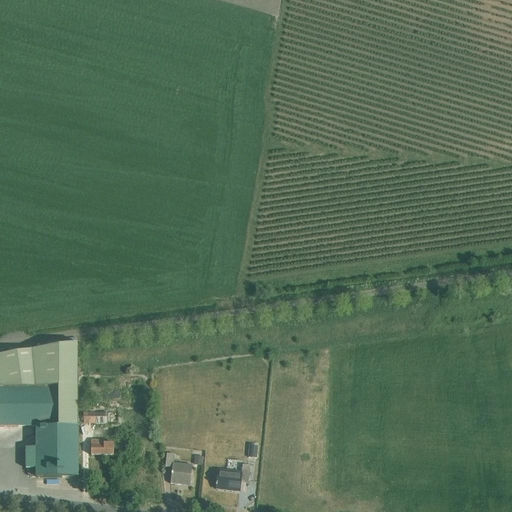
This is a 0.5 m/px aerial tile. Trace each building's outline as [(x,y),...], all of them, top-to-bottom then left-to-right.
[(78,344),(0,355),(0,427),(36,427),(36,449),(26,449),(26,470),(36,470),(36,478),(78,478),(78,344)] [(95,413),(85,414),(85,424),(95,423),(107,423),(106,413),(95,413)] [(91,456),(113,456),(113,444),(104,444),(104,441),(91,441),(91,456)] [(249,446),(248,458),(256,459),(257,447),(249,446)] [(191,481),(193,465),(174,463),(175,454),(168,453),(167,466),(174,467),(172,483),(180,484),(180,480),(191,481)] [(195,457),(194,465),(202,466),(203,458),(195,457)] [(218,471),(216,490),(239,492),(241,481),(248,482),(250,466),(242,465),(241,473),(218,471)]
